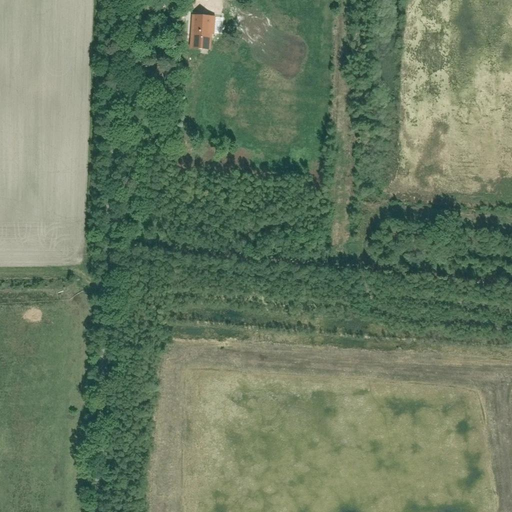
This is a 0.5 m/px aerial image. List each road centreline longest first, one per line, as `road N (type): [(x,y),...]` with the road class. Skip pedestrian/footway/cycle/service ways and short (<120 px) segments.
road 1 (unclassified): [(101,511),(121,0)]
road 2 (track): [(90,0),(83,280)]
